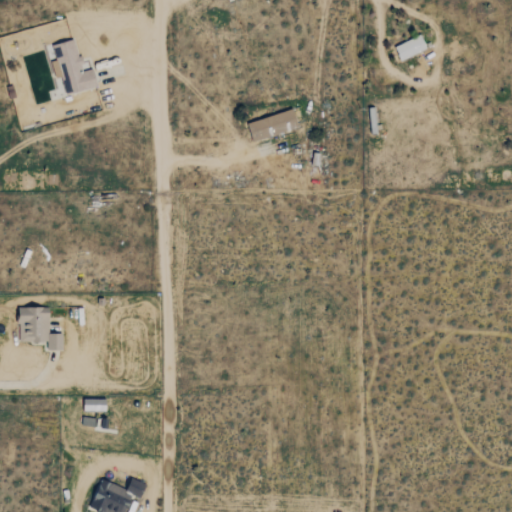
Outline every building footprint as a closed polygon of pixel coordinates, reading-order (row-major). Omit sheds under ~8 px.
[(400,59),(427,51),(423,36),(395,44),(400,59)] [(66,94),(98,87),(94,70),(84,72),(76,39),(53,45),(57,61),(52,62),(56,78),(62,77),(66,94)] [(249,122),(253,140),(299,129),(295,111),(249,122)] [(19,342),(47,342),(47,351),(58,350),(58,334),(50,334),(50,307),(19,307),(19,342)] [(107,400),(84,400),(84,412),(107,412),(107,400)]
